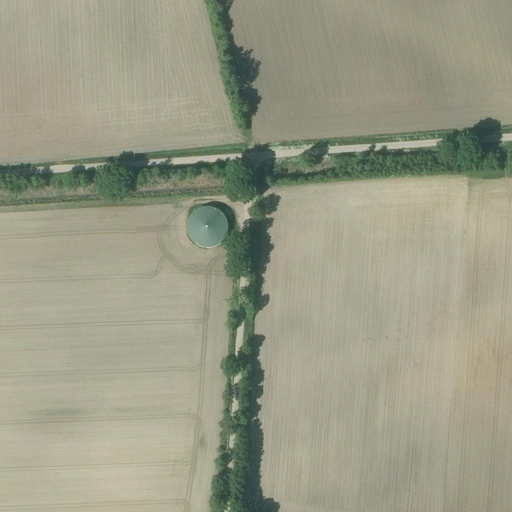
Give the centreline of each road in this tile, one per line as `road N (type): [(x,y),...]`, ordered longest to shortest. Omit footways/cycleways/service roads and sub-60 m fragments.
road 1 (unclassified): [(252,158),(228,511)]
road 2 (unclassified): [(511,135),(252,158)]
road 3 (unclassified): [(252,158),(0,178)]
